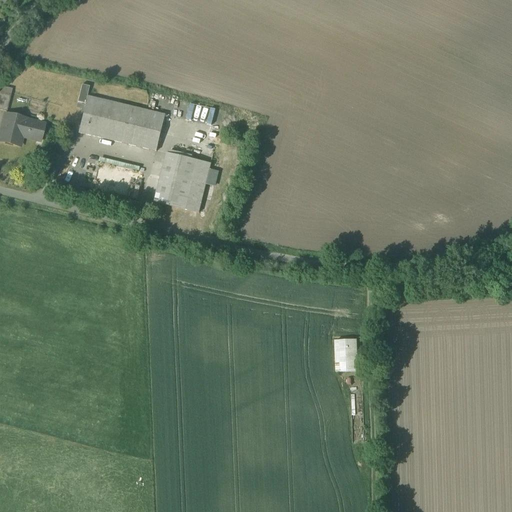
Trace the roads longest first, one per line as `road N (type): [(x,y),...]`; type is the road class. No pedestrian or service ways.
road 1 (unclassified): [(511,238),(446,263),(340,269),(0,192)]
road 2 (track): [(372,271),(377,511)]
